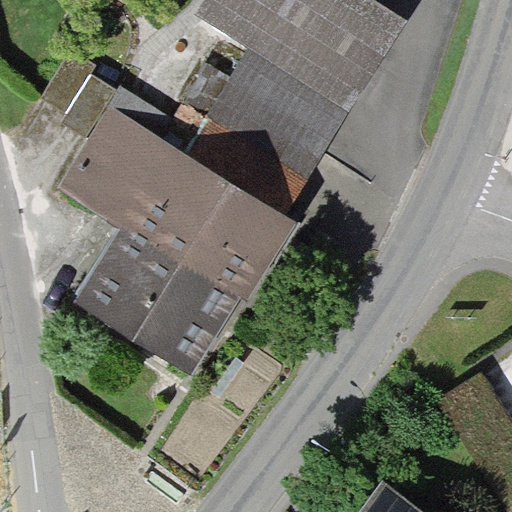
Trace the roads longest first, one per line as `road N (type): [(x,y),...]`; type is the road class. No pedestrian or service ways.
road 1 (tertiary): [(229,511),(411,266),(448,195),(511,7)]
road 2 (residential): [(41,511),(32,393),(0,214)]
